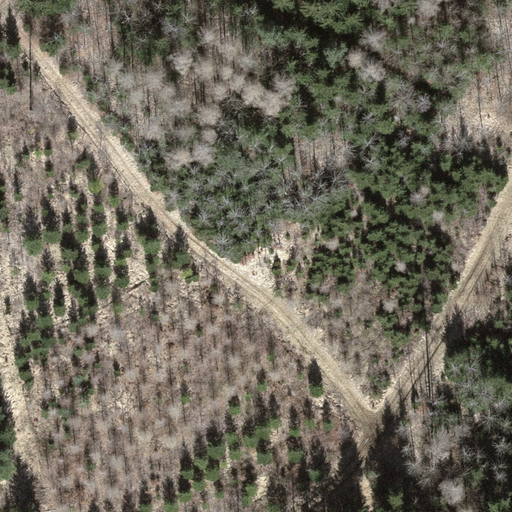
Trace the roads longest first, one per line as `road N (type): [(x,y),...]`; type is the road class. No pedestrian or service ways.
road 1 (track): [(380,430),(262,282),(167,217),(0,8)]
road 2 (track): [(380,430),(452,318),(511,197)]
road 3 (track): [(278,511),(380,430)]
